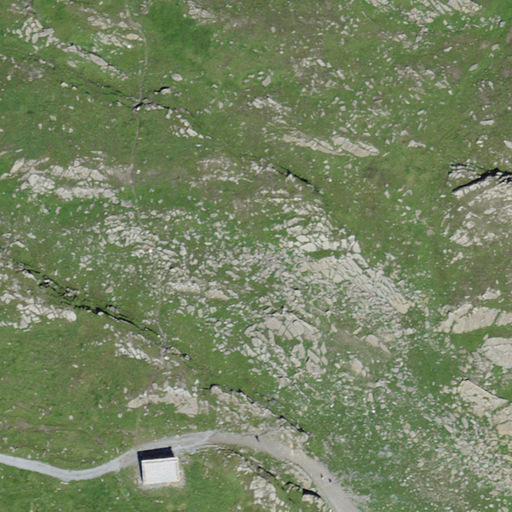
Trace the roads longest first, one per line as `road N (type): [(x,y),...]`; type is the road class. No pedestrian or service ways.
road 1 (track): [(144,449),(227,437),(284,453),(319,475),(343,511)]
road 2 (track): [(0,460),(70,475),(144,449)]
